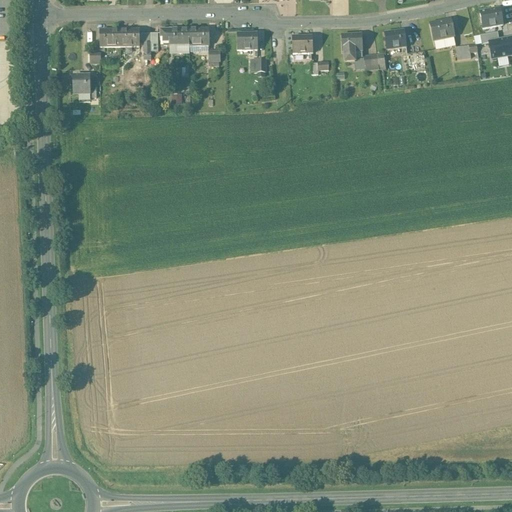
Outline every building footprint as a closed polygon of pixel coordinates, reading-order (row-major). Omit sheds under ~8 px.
[(500,10),(480,14),(483,31),(503,27),(500,10)] [(450,22),(430,26),(434,42),(453,38),(450,22)] [(189,48),(189,31),(161,32),(161,48),(189,48)] [(209,48),(209,31),(189,31),(189,48),(209,48)] [(120,49),(120,32),(100,32),(100,49),(120,49)] [(140,49),(139,32),(120,32),(120,49),(140,49)] [(404,33),(384,35),(386,52),(406,49),(404,33)] [(497,34),(479,37),(481,47),(488,46),(491,62),(511,58),(511,38),(498,41),(497,34)] [(257,36),(237,36),(237,53),(257,52),(257,36)] [(362,36),(342,37),(342,54),(344,54),(345,65),(355,64),(354,53),(362,53),(362,36)] [(312,38),(292,39),(293,56),(313,55),(312,38)] [(469,48),(455,49),(457,62),(471,60),(470,54),(469,54),(469,48)] [(220,53),(209,53),(209,64),(220,64),(220,53)] [(385,66),(384,56),(377,57),(379,67),(385,66)] [(377,57),(363,58),(365,73),(379,71),(379,67),(377,57)] [(265,74),(265,61),(257,61),(257,74),(265,74)] [(90,79),(90,77),(73,78),(73,96),(90,95),(90,79)]
